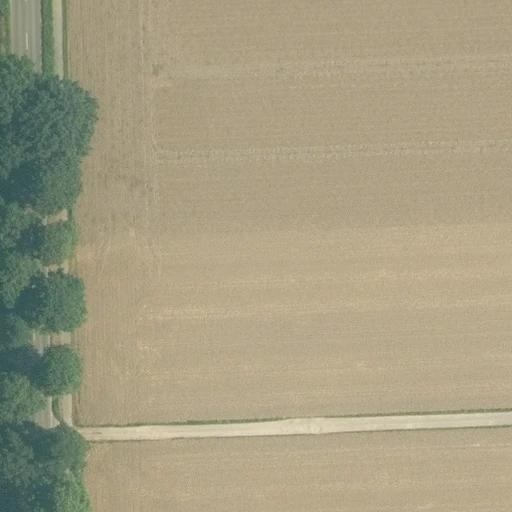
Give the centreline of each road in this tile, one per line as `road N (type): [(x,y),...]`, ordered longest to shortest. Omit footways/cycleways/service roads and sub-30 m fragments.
road 1 (secondary): [(26,0),(38,511)]
road 2 (track): [(511,418),(37,436)]
